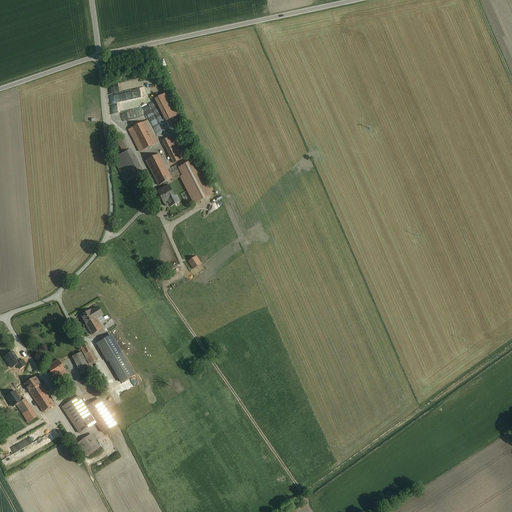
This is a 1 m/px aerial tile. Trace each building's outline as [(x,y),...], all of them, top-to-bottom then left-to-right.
[(112,85),(114,94),(108,95),(110,103),(145,97),(144,87),(121,91),(120,84),(112,85)] [(179,115),(168,93),(155,100),(166,121),(179,115)] [(147,121),(129,130),(140,152),(158,143),(147,121)] [(182,159),(171,137),(162,141),(174,164),(182,159)] [(124,142),(119,144),(124,154),(128,151),(124,142)] [(124,154),(118,157),(127,176),(138,170),(128,151),(124,154)] [(159,155),(146,161),(159,186),(163,184),(167,182),(171,179),(172,179),(169,173),(167,171),(159,155)] [(127,176),(118,157),(113,159),(123,178),(127,176)] [(177,169),(169,173),(172,179),(171,179),(172,181),(180,177),(194,204),(214,194),(197,159),(177,169)] [(165,189),(158,192),(163,204),(168,201),(175,198),(175,197),(167,182),(163,184),(165,189)] [(175,198),(168,201),(171,207),(179,202),(176,196),(175,197),(175,198)] [(196,257),(189,263),(194,269),(201,264),(196,257)] [(180,264),(178,259),(169,262),(171,267),(180,264)] [(91,310),(81,317),(92,335),(102,329),(96,319),(103,315),(100,311),(99,311),(97,307),(91,311),(91,310)] [(112,336),(98,344),(103,353),(104,356),(118,348),(112,336)] [(90,349),(86,351),(83,345),(81,346),(90,361),(95,358),(90,349)] [(118,348),(104,356),(103,353),(102,353),(107,362),(121,353),(122,353),(118,348)] [(81,353),(72,357),(81,375),(90,370),(81,353)] [(121,353),(109,361),(122,383),(134,375),(121,353)] [(58,360),(47,366),(56,381),(67,375),(60,363),(58,360)] [(54,404),(36,376),(24,384),(43,412),(54,404)] [(71,396),(60,403),(63,408),(74,400),(71,396)] [(27,402),(24,397),(18,402),(16,403),(28,422),(30,424),(38,419),(32,409),(34,408),(29,401),(27,402)] [(74,400),(63,408),(80,433),(96,423),(86,408),(79,397),(74,400)] [(99,400),(86,408),(96,423),(102,433),(105,431),(115,424),(99,400)] [(99,448),(91,435),(78,443),(87,456),(99,448)]
